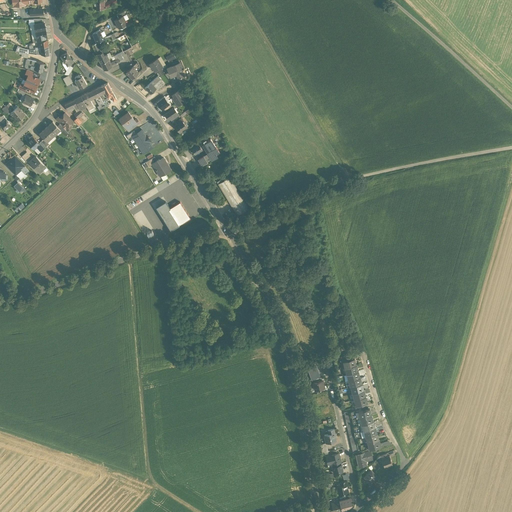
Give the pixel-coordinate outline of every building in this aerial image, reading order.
[(105,3),(104,3),(103,0),(96,0),(97,10),(104,8),(107,6),(105,3)] [(123,16),(122,16),(118,18),(114,20),(119,28),(127,24),(123,16)] [(42,23),(34,24),(35,31),(46,29),(46,27),(45,26),(44,23),(42,23)] [(46,29),(35,31),(37,38),(45,37),(47,37),(46,33),(47,32),(46,29)] [(102,32),(100,32),(99,30),(93,33),(96,42),(99,41),(105,39),(102,32)] [(119,36),(116,38),(117,39),(123,51),(125,50),(130,47),(132,46),(125,34),(119,36)] [(105,39),(99,41),(100,45),(113,40),(111,36),(109,37),(107,38),(105,39)] [(96,42),(92,44),(94,50),(99,48),(101,47),(100,45),(99,41),(96,42)] [(48,46),(43,46),(44,47),(40,47),(40,51),(41,55),(50,55),(49,48),(48,46)] [(71,59),(67,52),(60,56),(65,63),(68,61),(71,59)] [(102,55),(98,58),(101,63),(109,59),(107,53),(102,55)] [(109,59),(101,63),(104,69),(112,66),(111,63),(109,59)] [(157,59),(150,63),(154,71),(162,66),(157,59)] [(44,63),(36,61),(36,62),(35,65),(35,67),(34,69),(34,70),(42,71),(44,63)] [(180,63),(174,65),(167,68),(170,75),(171,75),(172,77),(176,75),(179,80),(184,77),(180,68),(182,67),(180,63)] [(71,72),(73,68),(69,66),(65,75),(69,75),(71,72)] [(137,71),(132,66),(131,68),(126,72),(132,78),(138,73),(137,71)] [(32,75),(28,74),(28,75),(25,80),(37,86),(40,79),(38,79),(32,75)] [(82,76),(75,80),(79,89),(87,85),(82,76)] [(157,77),(151,83),(153,86),(160,80),(157,77)] [(37,86),(25,80),(23,85),(22,87),(26,88),(32,91),(34,92),(37,86)] [(160,80),(153,86),(154,87),(157,85),(160,88),(164,85),(160,80)] [(111,90),(108,83),(102,86),(105,92),(106,93),(111,90)] [(153,86),(151,83),(145,88),(150,94),(156,89),(154,87),(153,86)] [(102,86),(95,89),(99,95),(102,94),(105,92),(102,86)] [(95,89),(89,92),(91,96),(93,96),(94,98),(95,98),(99,95),(95,89)] [(183,91),(181,89),(177,92),(184,102),(188,99),(183,91)] [(89,92),(81,96),(86,106),(88,110),(93,107),(88,98),(91,96),(89,92)] [(184,102),(177,92),(172,95),(174,97),(179,105),(184,102)] [(34,99),(25,95),(22,102),(30,106),(34,99)] [(99,95),(95,98),(99,106),(99,107),(104,104),(99,95)] [(81,96),(75,100),(78,105),(80,110),(86,106),(81,96)] [(169,104),(164,98),(157,103),(162,109),(165,107),(167,105),(169,104)] [(71,101),(65,105),(69,112),(75,109),(71,101)] [(25,115),(17,106),(14,110),(11,112),(18,121),(25,115)] [(174,108),(165,115),(168,120),(170,118),(177,113),(174,108)] [(80,110),(74,115),(77,118),(77,119),(83,113),(80,110)] [(73,122),(65,113),(62,116),(61,115),(58,118),(64,124),(62,127),(65,130),(73,122)] [(134,121),(128,113),(123,117),(120,119),(120,120),(120,121),(121,123),(123,123),(126,127),(130,125),(134,121)] [(64,124),(58,118),(56,120),(60,124),(62,127),(64,124)] [(11,126),(6,119),(2,122),(0,123),(0,125),(4,131),(11,126)] [(134,121),(130,125),(133,129),(140,124),(136,119),(134,121)] [(187,127),(181,119),(177,122),(178,123),(175,126),(180,133),(187,127)] [(57,126),(53,122),(46,128),(54,136),(60,131),(59,129),(60,129),(57,126)] [(46,128),(39,134),(44,139),(47,142),(54,136),(46,128)] [(146,136),(142,130),(136,134),(132,137),(136,143),(136,142),(140,148),(139,148),(143,154),(153,148),(150,142),(146,136)] [(39,144),(32,136),(29,139),(30,141),(27,143),(33,150),(36,147),(41,152),(44,149),(39,144)] [(206,139),(203,140),(204,142),(202,143),(204,145),(207,151),(215,146),(210,138),(207,140),(206,139)] [(198,144),(191,148),(195,154),(202,149),(201,147),(199,143),(198,144)] [(215,146),(207,151),(208,153),(204,156),(204,155),(198,159),(202,165),(208,162),(206,158),(210,156),(212,159),(217,156),(216,154),(218,153),(220,152),(218,149),(217,149),(215,146)] [(27,152),(22,157),(28,164),(29,162),(32,159),(27,152)] [(24,167),(15,156),(6,164),(13,172),(14,171),(15,171),(17,173),(21,170),(24,167)] [(44,165),(36,157),(33,160),(32,159),(29,162),(39,173),(44,169),(42,167),(44,165)] [(167,164),(164,158),(160,160),(159,160),(157,161),(154,163),(154,164),(152,165),(160,177),(165,174),(170,170),(167,164)] [(152,159),(146,163),(149,167),(152,165),(154,164),(154,163),(152,159)] [(21,170),(17,173),(15,171),(14,171),(13,172),(16,175),(17,176),(20,179),(25,175),(21,170)] [(229,177),(224,180),(225,181),(223,182),(223,181),(218,184),(237,215),(242,212),(241,211),(243,210),(243,211),(248,208),(229,177)] [(18,182),(13,187),(19,194),(25,189),(18,182)] [(156,207),(171,231),(180,225),(169,208),(165,201),(156,207)] [(180,201),(169,208),(180,225),(191,219),(180,201)] [(347,358),(341,359),(341,360),(343,359),(344,365),(345,365),(355,363),(355,361),(355,360),(354,357),(354,356),(347,358)] [(355,363),(345,365),(346,372),(347,372),(357,369),(357,367),(356,363),(355,363)] [(317,374),(319,373),(316,364),(308,367),(311,376),(317,374)] [(357,369),(347,372),(348,378),(359,376),(359,373),(358,369),(357,369)] [(359,376),(348,378),(350,384),(361,382),(360,379),(361,379),(360,375),(359,376)] [(322,379),(313,381),(315,389),(324,387),(322,379)] [(361,382),(350,384),(352,391),(363,388),(362,386),(363,386),(362,382),(361,382)] [(363,388),(352,391),(354,397),(365,395),(364,392),(365,392),(364,388),(363,388)] [(365,395),(354,397),(355,403),(354,404),(368,401),(368,400),(367,401),(366,398),(366,394),(365,395)] [(369,407),(358,409),(359,416),(360,416),(370,413),(370,411),(369,407)] [(370,413),(360,416),(361,422),(362,422),(372,420),(371,417),(372,417),(371,413),(370,413)] [(372,420),(362,422),(363,428),(364,428),(374,426),(373,423),(374,423),(373,419),(372,420)] [(374,426),(364,428),(365,435),(366,435),(376,432),(375,430),(376,430),(375,426),(374,426)] [(334,427),(327,429),(328,432),(324,433),(326,441),(335,439),(335,436),(336,435),(334,427)] [(376,432),(366,435),(367,441),(378,439),(377,436),(378,436),(377,432),(376,432)] [(378,439),(367,441),(369,447),(380,445),(379,442),(379,438),(378,439)] [(370,450),(356,453),(356,454),(359,464),(365,463),(366,463),(365,458),(371,457),(370,451),(370,450)] [(330,453),(325,454),(325,455),(327,460),(330,459),(331,464),(332,464),(341,462),(340,457),(339,457),(338,451),(339,451),(338,451),(337,451),(330,453)] [(379,454),(374,459),(375,461),(379,460),(379,459),(381,457),(387,455),(386,452),(379,454)] [(387,455),(381,457),(384,466),(392,464),(390,458),(390,457),(389,454),(387,455)] [(341,462),(332,464),(334,472),(343,469),(341,462)] [(377,475),(371,468),(363,476),(370,482),(377,475)] [(346,479),(340,480),(341,484),(337,485),(339,493),(348,491),(346,484),(347,483),(346,479)] [(350,497),(339,499),(339,500),(341,510),(342,510),(344,509),(351,503),(350,497)] [(339,500),(331,502),(333,511),(341,510),(339,500)]
